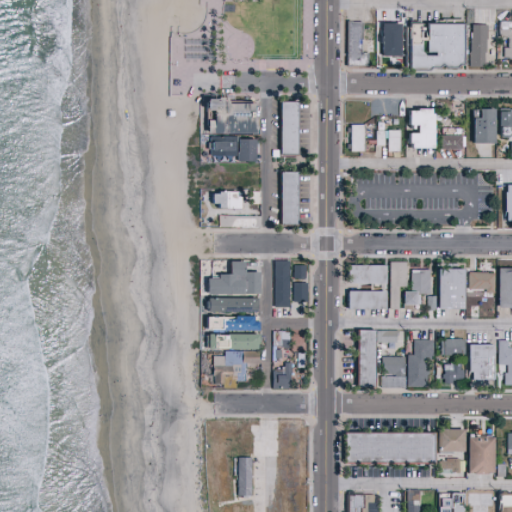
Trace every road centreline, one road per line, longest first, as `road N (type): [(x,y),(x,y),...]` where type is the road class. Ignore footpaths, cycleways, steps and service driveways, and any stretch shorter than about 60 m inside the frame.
road 1 (tertiary): [(326,0),(325,511)]
road 2 (residential): [(219,403),(511,405)]
road 3 (residential): [(221,83),(511,84)]
road 4 (residential): [(268,242),(511,244)]
road 5 (residential): [(268,242),(267,404)]
road 6 (residential): [(268,83),(268,242)]
